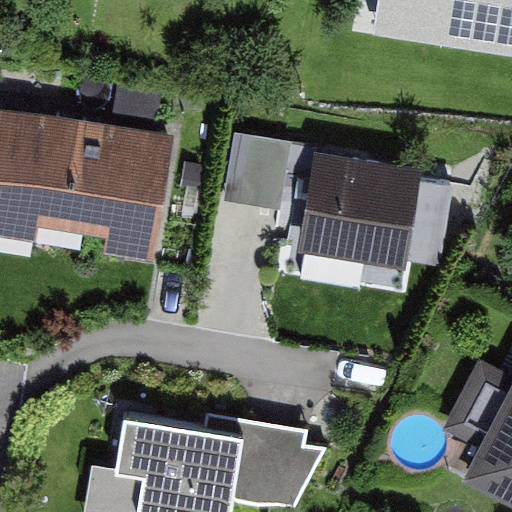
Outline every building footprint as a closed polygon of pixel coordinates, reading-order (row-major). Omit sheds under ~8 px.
[(180,134),(6,114),(0,161),(0,231),(166,252),(180,134)] [(288,204),(296,137),(240,131),(232,198),(288,204)] [(425,165),(315,147),(300,240),(410,258),(425,165)] [(511,364),(463,478),(511,498),(511,364)] [(207,426),(128,409),(118,465),(143,469),(139,508),(163,511),(232,511),(237,491),(296,505),(326,451),(299,442),(302,424),(211,406),(207,426)]
